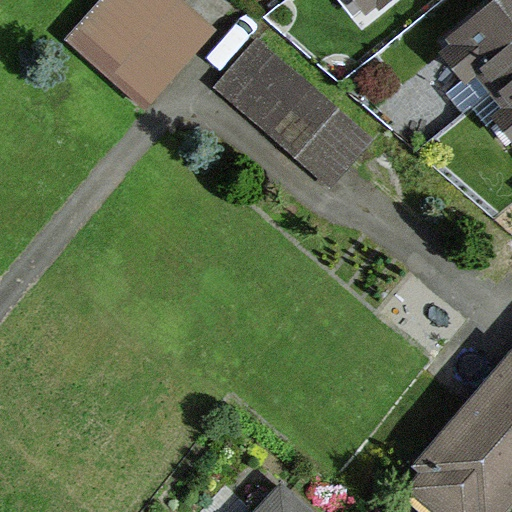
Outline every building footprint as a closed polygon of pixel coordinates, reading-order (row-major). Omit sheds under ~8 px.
[(206,32),(168,0),(101,0),(64,43),(138,108),(206,32)] [(485,17),(455,41),(511,111),(511,0),(496,0),(484,10),(485,17)] [(252,44),(213,90),(322,185),(361,141),(252,44)] [(492,511),(511,489),(511,363),(509,361),(417,467),(469,511),(492,511)] [(287,511),(277,503),(268,511),(287,511)]
